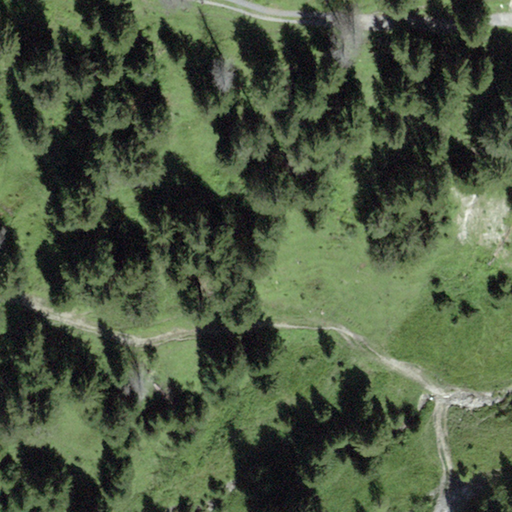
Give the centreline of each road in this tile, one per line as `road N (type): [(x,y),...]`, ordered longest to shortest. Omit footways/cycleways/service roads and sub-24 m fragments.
road 1 (track): [(0,286),(100,332),(140,338),(229,324),(339,326),(445,385)]
road 2 (track): [(222,0),(251,8),(511,3)]
